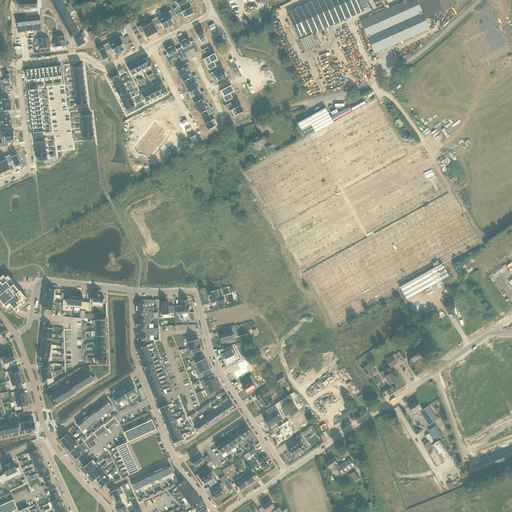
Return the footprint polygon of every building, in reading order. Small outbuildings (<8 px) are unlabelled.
[(37,0),(28,1),(28,9),(29,9),(38,8),(37,0)] [(176,8),(173,10),(175,12),(181,9),(180,7),(188,2),(187,2),(188,1),(187,0),(178,0),(173,2),(176,8)] [(299,40),(363,11),(358,0),(314,0),(287,12),(299,40)] [(444,11),(454,6),(451,0),(406,0),(388,9),(360,21),(374,54),(429,29),(425,19),(444,11)] [(28,1),(18,1),(18,3),(19,9),(22,9),(25,9),(25,10),(28,9),(28,1)] [(62,1),(53,6),(57,13),(68,6),(66,7),(62,1)] [(153,1),(144,1),(145,17),(154,17),(153,1)] [(93,18),(93,2),(86,2),(86,8),(82,8),(82,17),(93,18)] [(68,6),(57,13),(59,12),(62,17),(74,10),(71,5),(68,6)] [(181,9),(175,12),(176,15),(181,13),(184,18),(188,17),(189,17),(188,17),(191,15),(193,14),(192,10),(191,10),(190,8),(189,9),(189,8),(182,12),(181,9)] [(62,17),(60,18),(63,24),(72,20),(69,13),(74,10),(62,17)] [(171,10),(163,15),(169,27),(174,24),(171,18),(174,16),(171,10)] [(157,18),(154,19),(157,25),(160,23),(163,28),(164,29),(165,28),(165,29),(169,27),(163,15),(157,18)] [(40,17),(32,18),(33,31),(41,30),(40,17)] [(32,18),(24,19),(26,32),(33,31),(32,18)] [(24,19),(17,20),(17,21),(17,24),(18,32),(26,32),(24,19)] [(152,23),(147,26),(152,35),(158,33),(154,26),(157,25),(154,19),(151,21),(152,23)] [(72,20),(63,24),(67,31),(76,26),(72,20)] [(76,26),(67,31),(71,38),(80,33),(76,26)] [(141,26),(137,28),(141,34),(144,32),(147,38),(152,35),(147,26),(142,28),(141,26)] [(199,33),(197,34),(197,36),(202,45),(207,42),(205,37),(206,37),(205,36),(204,34),(203,34),(202,31),(199,33)] [(79,38),(74,40),(78,47),(85,43),(83,39),(82,38),(86,37),(83,32),(78,35),(79,38)] [(55,43),(53,44),(53,47),(55,47),(65,46),(65,43),(65,40),(64,40),(64,36),(55,37),(54,37),(54,38),(55,43)] [(122,36),(114,40),(120,52),(123,50),(125,49),(124,48),(125,48),(122,43),(125,42),(122,36)] [(48,38),(34,40),(35,44),(39,43),(39,49),(49,48),(48,38)] [(188,38),(184,40),(189,51),(193,49),(195,54),(199,52),(193,41),(191,43),(188,38)] [(114,40),(105,44),(108,50),(111,49),(115,55),(120,52),(114,40)] [(184,40),(179,42),(182,47),(179,49),(185,59),(188,58),(186,53),(189,51),(184,40)] [(105,44),(97,49),(103,61),(109,58),(105,52),(108,50),(105,44)] [(174,45),(169,47),(176,60),(180,58),(181,61),(185,59),(179,49),(176,50),(174,45)] [(167,55),(165,56),(170,67),(174,65),(171,61),(175,59),(176,60),(169,47),(165,50),(167,55)] [(214,54),(203,60),(209,70),(216,67),(214,62),(217,60),(214,54)] [(147,57),(142,60),(146,68),(151,66),(147,57)] [(142,60),(137,62),(142,71),(146,68),(142,60)] [(137,62),(132,65),(137,73),(142,71),(137,62)] [(179,71),(178,72),(179,74),(180,77),(191,71),(189,66),(190,65),(189,63),(183,66),(184,68),(179,71)] [(132,65),(127,67),(132,76),(137,73),(132,65)] [(191,71),(180,77),(181,79),(180,79),(182,82),(183,82),(189,79),(191,82),(197,78),(196,76),(193,77),(190,72),(192,71),(191,71)] [(215,71),(209,74),(211,78),(213,78),(215,83),(225,78),(224,78),(226,77),(226,76),(227,75),(225,72),(224,72),(224,71),(217,75),(215,71)] [(4,81),(1,81),(3,93),(6,92),(6,88),(10,87),(9,74),(4,75),(4,81)] [(118,74),(109,78),(112,83),(120,79),(118,74)] [(187,87),(186,88),(187,90),(188,93),(199,88),(197,88),(195,83),(199,81),(197,78),(191,82),(192,84),(187,87)] [(120,79),(112,83),(114,88),(123,83),(120,79)] [(160,82),(155,84),(160,95),(165,93),(160,82)] [(123,83),(114,88),(117,93),(125,88),(123,83)] [(155,84),(150,87),(156,98),(160,95),(155,84)] [(231,86),(220,91),(225,102),(233,98),(230,94),(234,92),(231,86)] [(150,87),(145,89),(151,100),(156,98),(150,87)] [(125,88),(117,93),(119,97),(128,93),(125,88)] [(199,88),(188,93),(189,94),(189,95),(190,98),(191,98),(198,95),(199,98),(205,94),(204,91),(201,93),(199,88)] [(145,89),(140,92),(142,96),(146,103),(151,100),(145,89)] [(128,93),(119,97),(122,102),(130,98),(128,93)] [(195,103),(194,104),(195,106),(197,109),(208,103),(207,104),(204,99),(207,97),(205,94),(199,98),(201,100),(195,103)] [(2,97),(0,96),(0,106),(10,105),(10,101),(9,99),(8,99),(2,100),(2,97)] [(249,167),(327,325),(400,289),(405,299),(449,277),(442,262),(479,244),(452,190),(446,193),(422,146),(406,154),(377,97),(350,110),(347,103),(337,108),(339,111),(328,117),(324,108),(295,122),(304,139),(269,156),(267,153),(258,158),(260,162),(249,167)] [(130,98),(122,102),(124,107),(133,103),(130,98)] [(133,103),(124,107),(127,112),(135,108),(133,103)] [(208,103),(197,109),(198,111),(197,111),(198,114),(199,113),(200,114),(206,111),(207,114),(214,110),(212,107),(211,108),(208,103)] [(0,115),(4,115),(4,112),(11,111),(11,110),(12,110),(11,107),(10,107),(10,105),(0,106),(0,115)] [(239,106),(229,111),(232,118),(238,115),(239,115),(238,115),(239,114),(242,113),(243,112),(241,108),(240,106),(239,106)] [(206,124),(205,124),(206,126),(208,130),(210,129),(210,130),(212,128),(213,128),(214,128),(214,127),(218,125),(213,116),(216,114),(214,111),(208,115),(211,121),(206,123),(206,124)] [(3,116),(0,116),(0,125),(5,125),(5,126),(8,126),(8,125),(12,125),(11,121),(11,119),(9,119),(4,119),(3,116)] [(6,128),(0,129),(0,132),(1,132),(1,138),(14,136),(14,134),(15,134),(14,131),(13,131),(13,130),(6,131),(6,128)] [(401,130),(405,139),(410,137),(407,128),(401,130)] [(149,133),(139,147),(143,150),(145,151),(145,152),(144,153),(156,162),(161,155),(164,158),(169,152),(166,150),(171,144),(173,146),(177,140),(167,132),(166,133),(165,135),(163,138),(158,134),(156,137),(149,133)] [(255,149),(266,143),(261,134),(257,137),(257,136),(248,141),(250,146),(253,144),(255,149)] [(2,144),(0,144),(1,147),(8,146),(7,143),(13,143),(13,142),(15,142),(14,140),(14,137),(14,136),(1,138),(2,144)] [(16,152),(7,156),(10,162),(13,161),(16,167),(21,165),(16,152)] [(7,156),(0,159),(0,161),(5,172),(10,170),(7,163),(10,162),(7,156)] [(0,296),(0,301),(2,304),(3,305),(3,304),(5,303),(6,304),(7,305),(7,306),(5,307),(4,307),(5,307),(7,310),(7,311),(8,310),(12,307),(13,309),(14,310),(14,309),(17,307),(17,308),(18,309),(19,310),(18,310),(19,310),(26,304),(27,304),(26,303),(26,304),(24,301),(26,299),(27,299),(26,299),(20,291),(19,291),(14,285),(14,284),(15,284),(14,284),(8,276),(5,278),(3,275),(0,277),(0,296)] [(26,279),(24,288),(32,289),(33,280),(26,279)] [(212,291),(207,293),(208,298),(209,298),(209,297),(210,299),(211,303),(216,302),(217,305),(224,303),(222,297),(220,297),(218,298),(218,296),(216,290),(213,290),(213,291),(212,291)] [(63,300),(62,309),(67,309),(67,307),(74,307),(75,295),(68,294),(67,300),(63,300)] [(90,295),(89,302),(92,302),(92,305),(97,306),(98,302),(103,303),(104,303),(104,299),(104,296),(100,296),(100,295),(97,295),(95,294),(95,295),(95,296),(92,295),(92,296),(90,295)] [(75,295),(74,307),(80,308),(80,309),(85,310),(86,302),(81,302),(82,296),(75,295)] [(141,303),(136,303),(136,308),(149,308),(149,304),(153,303),(153,300),(141,300),(141,303)] [(180,305),(176,306),(176,313),(177,313),(177,314),(189,313),(189,312),(189,305),(188,305),(188,301),(181,301),(181,302),(182,306),(180,306),(180,305)] [(168,302),(161,302),(162,315),(168,315),(168,313),(174,313),(173,306),(169,306),(169,307),(168,307),(168,302)] [(219,316),(214,318),(216,325),(228,322),(227,315),(227,314),(235,312),(234,306),(217,311),(219,316)] [(149,308),(136,308),(136,313),(140,313),(142,313),(142,316),(154,316),(154,312),(149,312),(149,308)] [(15,321),(20,318),(15,310),(10,313),(15,321)] [(136,321),(136,322),(136,324),(150,324),(150,320),(154,319),(154,316),(142,316),(142,319),(141,319),(136,319),(136,321)] [(150,324),(136,324),(136,327),(137,327),(137,329),(141,329),(142,329),(142,332),(158,332),(158,328),(149,328),(149,324),(150,324)] [(224,334),(220,336),(221,341),(222,343),(224,342),(227,341),(228,343),(227,343),(227,344),(235,342),(235,341),(233,337),(232,333),(234,332),(233,327),(225,330),(226,334),(224,334)] [(141,335),(137,335),(137,341),(150,340),(150,336),(153,335),(154,335),(154,332),(158,332),(142,332),(142,335),(141,335)] [(198,339),(187,342),(188,348),(187,348),(200,345),(200,344),(198,340),(198,339)] [(146,345),(136,349),(138,354),(148,350),(146,345)] [(200,345),(187,348),(189,354),(187,354),(188,358),(195,356),(194,353),(201,351),(200,345)] [(224,356),(227,363),(228,363),(234,359),(235,361),(240,359),(233,346),(227,349),(229,353),(224,356)] [(413,362),(422,356),(417,349),(408,355),(413,362)] [(402,360),(406,357),(401,350),(397,353),(402,360)] [(2,358),(1,358),(5,370),(13,366),(11,363),(10,362),(12,361),(15,360),(14,358),(15,358),(13,355),(13,354),(12,354),(8,355),(4,357),(1,358),(2,358)] [(390,368),(397,363),(392,356),(385,360),(390,368)] [(196,359),(190,362),(192,365),(193,365),(195,369),(196,369),(194,370),(207,364),(205,359),(205,358),(197,362),(196,359)] [(240,369),(234,372),(237,379),(241,376),(241,377),(245,376),(244,375),(249,372),(246,367),(248,365),(246,360),(238,364),(240,367),(239,367),(240,369)] [(207,364),(194,370),(199,379),(204,376),(203,373),(210,369),(207,364)] [(372,371),(368,365),(362,369),(367,377),(369,376),(368,374),(372,371)] [(154,366),(144,370),(146,373),(145,374),(156,370),(154,366)] [(11,370),(5,372),(6,376),(7,376),(8,375),(9,379),(9,381),(8,381),(11,380),(21,377),(19,371),(12,374),(11,370)] [(156,370),(145,374),(147,378),(156,374),(155,370),(156,370)] [(390,373),(386,376),(383,370),(379,373),(382,377),(383,376),(390,385),(396,381),(390,373)] [(88,371),(84,374),(90,383),(94,380),(93,379),(96,378),(94,374),(91,376),(88,371)] [(52,372),(41,374),(42,379),(42,380),(46,379),(48,385),(54,381),(52,372)] [(84,374),(81,376),(86,385),(90,383),(84,374)] [(247,384),(242,387),(246,393),(251,390),(252,391),(255,388),(253,385),(256,383),(251,375),(244,379),(243,380),(244,379),(247,384)] [(277,384),(284,379),(282,375),(275,380),(277,384)] [(81,376),(77,378),(83,387),(86,385),(81,376)] [(12,386),(9,387),(10,390),(17,388),(16,385),(22,383),(21,377),(11,380),(12,386)] [(77,378),(73,380),(79,389),(83,387),(77,378)] [(206,378),(200,381),(204,390),(217,384),(214,378),(207,382),(206,378)] [(73,380),(70,383),(76,392),(75,391),(79,389),(73,380)] [(70,384),(67,386),(72,395),(76,392),(70,383),(70,384)] [(132,384),(127,387),(134,399),(137,397),(135,393),(137,392),(132,384)] [(217,384),(204,390),(209,398),(214,395),(213,392),(219,389),(217,384)] [(67,386),(63,388),(68,397),(72,395),(67,386)] [(256,397),(255,397),(260,405),(261,404),(264,408),(266,406),(267,407),(271,404),(268,400),(268,399),(267,400),(265,397),(271,393),(268,389),(266,386),(258,391),(260,394),(256,397)] [(127,387),(122,390),(127,398),(129,397),(131,401),(134,399),(127,387)] [(63,388),(59,390),(65,399),(68,397),(63,388)] [(59,390),(56,392),(61,401),(65,399),(59,390)] [(122,390),(117,393),(124,405),(127,403),(125,400),(127,398),(122,390)] [(163,390),(153,394),(154,398),(164,394),(163,390)] [(18,391),(11,392),(12,396),(14,396),(15,401),(14,401),(26,399),(25,393),(18,394),(18,392),(18,391)] [(52,395),(58,404),(61,401),(56,392),(52,395)] [(269,417),(264,420),(269,428),(281,419),(276,412),(280,409),(282,409),(281,409),(281,408),(281,407),(281,406),(281,405),(282,404),(282,403),(283,402),(284,401),(285,401),(285,400),(286,400),(287,400),(288,400),(289,400),(290,400),(291,400),(291,401),(292,401),(292,402),(297,397),(294,392),(265,411),(269,417)] [(117,393),(112,397),(112,398),(117,405),(119,403),(122,407),(124,405),(117,393)] [(52,395),(48,397),(54,406),(58,404),(52,395)] [(112,398),(110,399),(118,413),(121,411),(117,405),(112,398)] [(227,398),(223,401),(230,410),(233,408),(227,398)] [(26,399),(14,401),(15,407),(14,407),(15,411),(21,410),(21,406),(27,405),(26,399)] [(107,401),(103,404),(111,412),(110,411),(113,409),(107,401),(106,401),(107,401)] [(223,401),(220,403),(226,412),(230,410),(223,401)] [(428,406),(422,410),(416,401),(408,407),(412,413),(418,409),(429,426),(438,420),(428,406)] [(220,403),(216,405),(223,415),(226,412),(220,403)] [(103,404),(100,406),(107,415),(111,412),(103,404)] [(168,405),(159,408),(161,413),(170,410),(168,405)] [(217,407),(214,410),(219,417),(223,415),(216,405),(217,407)] [(100,406),(97,409),(103,416),(106,413),(107,415),(100,406)] [(401,424),(408,420),(398,406),(392,410),(401,424)] [(93,411),(99,419),(103,416),(97,409),(94,412),(93,411)] [(170,410),(161,413),(163,418),(172,415),(170,410)] [(214,410),(211,412),(216,419),(219,417),(214,410)] [(93,411),(90,414),(97,422),(96,420),(99,418),(99,419),(93,411)] [(211,412),(207,414),(212,422),(216,419),(216,420),(216,419),(211,412)] [(90,414),(87,416),(94,425),(97,422),(90,414)] [(207,414),(204,417),(209,424),(212,422),(207,414)] [(172,415),(163,418),(165,424),(176,419),(174,420),(172,415)] [(87,416),(83,419),(91,428),(90,427),(93,424),(94,425),(87,416)] [(204,417),(200,419),(205,426),(209,424),(204,417)] [(83,419),(80,422),(87,430),(91,428),(83,419)] [(151,419),(147,421),(152,431),(156,429),(151,419)] [(176,419),(165,424),(167,429),(178,424),(176,419)] [(200,419),(197,421),(202,429),(205,426),(200,419)] [(281,433),(277,436),(281,442),(285,439),(285,440),(292,436),(291,435),(293,433),(289,427),(291,426),(288,420),(278,427),(281,430),(279,431),(281,433)] [(147,422),(143,423),(148,433),(152,431),(147,421),(147,422)] [(197,421),(193,424),(198,431),(202,429),(197,421)] [(24,428),(22,429),(22,433),(25,432),(25,433),(27,432),(27,433),(29,433),(32,432),(32,431),(36,430),(36,428),(36,424),(35,424),(30,425),(29,422),(23,424),(24,428)] [(77,424),(82,432),(86,429),(87,431),(87,430),(80,422),(77,424)] [(143,423),(140,425),(144,435),(148,433),(143,423)] [(178,424),(167,429),(169,434),(179,430),(179,429),(178,430),(176,425),(178,424)] [(140,425),(136,427),(140,436),(144,435),(140,425)] [(245,426),(241,429),(248,439),(252,436),(245,426)] [(434,441),(442,436),(436,426),(428,431),(434,441)] [(136,427),(132,429),(136,438),(140,436),(136,427)] [(132,429),(128,430),(132,440),(136,438),(132,429)] [(241,429),(237,432),(244,442),(242,440),(246,437),(248,439),(241,429)] [(128,430),(124,432),(128,442),(132,440),(128,430)] [(179,430),(169,434),(171,439),(182,434),(181,434),(179,430)] [(237,432),(233,435),(239,445),(244,442),(237,432)] [(68,433),(60,440),(63,444),(71,437),(68,433)] [(182,434),(171,439),(173,444),(184,440),(182,434)] [(233,435),(228,438),(235,447),(235,446),(238,444),(239,445),(233,435)] [(292,447),(288,451),(293,459),(305,450),(308,448),(305,444),(303,446),(299,441),(302,439),(303,438),(300,435),(293,440),(295,443),(296,442),(297,444),(295,445),(292,447)] [(71,437),(63,444),(67,448),(76,441),(76,440),(74,442),(72,439),(71,438),(72,437),(71,437)] [(228,438),(224,440),(231,450),(235,447),(228,438)] [(429,441),(423,444),(427,452),(434,449),(440,460),(449,456),(440,439),(430,444),(429,441)] [(224,440),(220,443),(227,453),(231,450),(224,440)] [(76,441),(67,448),(70,452),(79,445),(76,441)] [(126,443),(116,447),(118,451),(128,447),(126,443)] [(220,443),(216,446),(222,455),(226,452),(226,453),(227,453),(220,443)] [(79,445),(70,452),(76,460),(83,454),(82,453),(80,451),(78,453),(77,451),(75,449),(79,445)] [(128,447),(118,451),(120,455),(129,451),(128,447)] [(36,449),(26,454),(28,459),(39,454),(36,449)] [(129,451),(120,455),(122,459),(131,455),(129,451)] [(39,454),(28,459),(29,459),(30,458),(33,463),(41,459),(39,454)] [(131,455),(122,459),(123,463),(133,459),(131,455)] [(191,461),(191,462),(191,463),(193,466),(194,465),(195,467),(195,466),(202,461),(203,461),(203,460),(204,460),(200,455),(199,455),(199,456),(192,461),(191,461)] [(258,460),(257,461),(258,461),(264,470),(264,471),(265,470),(264,470),(265,470),(266,470),(269,468),(269,467),(270,467),(270,466),(264,457),(263,457),(258,460)] [(349,459),(338,466),(333,458),(325,463),(330,470),(333,468),(335,470),(337,469),(341,476),(355,467),(349,459)] [(41,459),(33,463),(35,468),(43,464),(41,459)] [(133,459),(123,463),(125,467),(135,462),(133,459)] [(11,463),(7,464),(13,477),(22,473),(19,467),(16,469),(13,462),(11,463)] [(90,462),(83,468),(86,472),(94,466),(90,462)] [(135,462),(125,467),(127,471),(137,466),(136,466),(135,462)] [(5,473),(2,475),(5,482),(5,481),(13,477),(7,464),(4,466),(2,467),(5,473)] [(43,464),(35,468),(37,473),(36,473),(45,469),(43,464)] [(94,466),(86,472),(90,476),(99,469),(96,464),(94,466)] [(169,465),(165,467),(170,477),(174,475),(169,465)] [(137,466),(127,471),(129,475),(139,470),(137,466)] [(165,467),(162,468),(166,479),(170,477),(165,467)] [(162,468),(158,470),(163,480),(166,479),(162,468)] [(45,469),(36,473),(38,478),(49,474),(49,473),(48,473),(48,474),(45,469)] [(99,469),(90,476),(93,480),(105,471),(104,471),(102,473),(99,469)] [(158,470),(154,472),(159,482),(163,480),(158,470)] [(105,471),(93,480),(94,481),(95,479),(99,483),(108,475),(105,471)] [(356,483),(361,480),(355,471),(350,474),(354,481),(355,481),(356,483)] [(154,472),(150,474),(155,484),(159,482),(154,472)] [(200,479),(204,485),(204,484),(208,482),(209,483),(208,483),(211,487),(211,486),(213,485),(216,483),(217,483),(216,483),(217,482),(214,477),(211,472),(210,473),(209,473),(201,479),(200,479)] [(243,474),(241,476),(247,485),(253,481),(255,479),(251,473),(245,477),(245,476),(243,474)] [(49,474),(38,478),(42,477),(47,486),(52,484),(52,483),(51,481),(51,480),(50,478),(51,478),(49,474)] [(150,474),(146,475),(151,486),(155,484),(150,474)] [(108,475),(99,483),(102,487),(111,480),(107,476),(108,475)] [(146,475),(143,477),(147,487),(151,486),(146,475)] [(238,480),(234,483),(235,484),(239,491),(247,485),(241,476),(237,479),(238,480)] [(143,477),(139,479),(143,489),(147,487),(143,477)] [(75,487),(80,483),(76,478),(71,481),(75,487)] [(226,478),(222,481),(225,485),(229,491),(233,488),(226,478)] [(139,479),(135,481),(139,489),(142,487),(143,489),(139,479)] [(446,485),(449,490),(459,485),(456,480),(446,485)] [(184,481),(176,488),(179,491),(187,484),(184,481)] [(187,484),(179,491),(182,494),(190,488),(187,484)] [(211,494),(214,498),(215,499),(217,498),(217,497),(218,498),(222,496),(221,495),(223,494),(224,493),(223,492),(221,488),(222,487),(222,486),(220,484),(214,487),(216,490),(214,492),(211,494)] [(291,487),(286,489),(289,497),(300,493),(302,500),(307,498),(304,489),(300,490),(298,485),(294,486),(291,487)] [(54,488),(49,491),(53,500),(50,502),(60,497),(58,493),(57,493),(56,491),(55,491),(54,489),(54,488)] [(82,488),(78,492),(87,501),(92,496),(82,488)] [(190,488),(182,494),(184,498),(192,491),(190,488)] [(117,489),(110,492),(111,492),(111,494),(112,496),(111,496),(112,499),(113,501),(114,500),(115,502),(121,500),(123,505),(127,503),(125,497),(124,496),(123,493),(122,493),(119,495),(119,494),(116,490),(116,489),(117,489)] [(192,491),(184,498),(187,501),(195,494),(192,491)] [(195,494),(187,501),(190,504),(198,498),(195,494)] [(495,511),(485,495),(475,501),(482,511),(495,511)] [(60,497),(50,502),(53,506),(51,507),(52,507),(61,503),(59,498),(60,498),(60,497)] [(198,498),(190,504),(193,508),(201,501),(198,498)] [(13,500),(9,502),(14,511),(18,509),(13,500)] [(270,501),(262,506),(266,511),(269,511),(281,511),(282,511),(279,508),(276,510),(270,501)] [(9,502),(5,503),(9,511),(11,511),(14,511),(9,502)] [(61,503),(52,507),(54,511),(53,511),(63,508),(61,503)]
